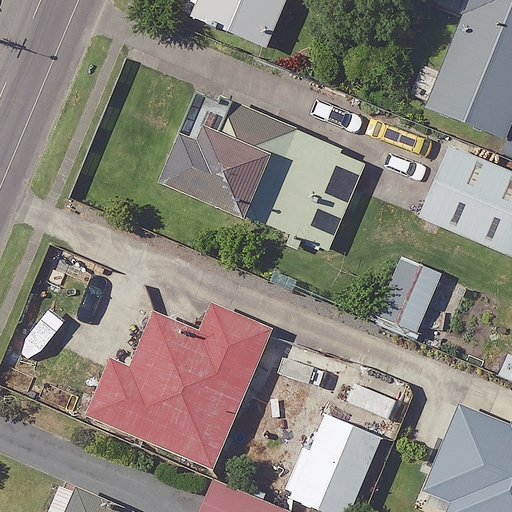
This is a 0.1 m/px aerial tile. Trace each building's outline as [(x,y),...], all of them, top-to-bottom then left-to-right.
[(295,0),(210,0),(199,26),(272,57),(295,0)] [(511,142),(511,0),(480,0),(431,114),(510,148),(511,142)] [(373,168),(203,102),(183,153),(191,157),(174,201),(337,264),(373,168)] [(511,175),(458,153),(427,226),(511,262),(511,175)] [(456,288),(404,264),(376,325),(429,349),(456,288)] [(273,339),(217,317),(208,341),(160,322),(137,378),(116,369),(95,424),(220,473),(273,339)] [(511,511),(511,434),(462,413),(427,498),(454,510),(452,511),(511,511)] [(357,511),(384,443),(325,421),(293,505),(311,511),(357,511)] [(278,511),(219,488),(208,511),(278,511)] [(108,511),(63,494),(56,511),(108,511)]
